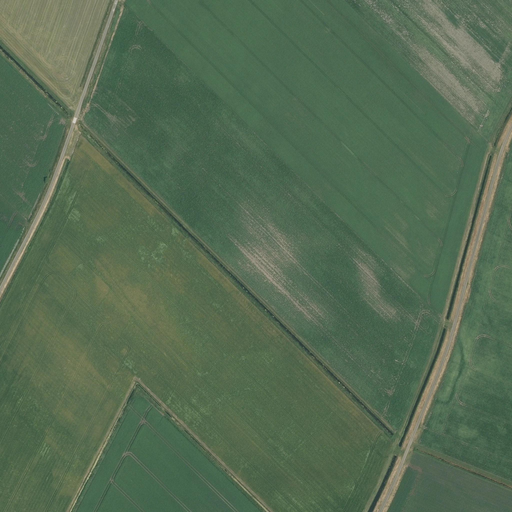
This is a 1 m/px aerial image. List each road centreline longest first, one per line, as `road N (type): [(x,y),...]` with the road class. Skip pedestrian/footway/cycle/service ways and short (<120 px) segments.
road 1 (track): [(376,511),(446,344),(511,123)]
road 2 (unclassified): [(0,289),(55,175),(116,0)]
